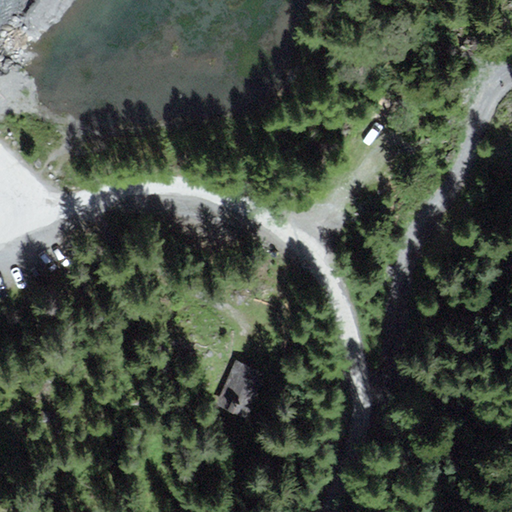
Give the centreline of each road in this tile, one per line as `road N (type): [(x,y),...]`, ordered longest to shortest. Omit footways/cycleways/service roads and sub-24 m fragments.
road 1 (residential): [(18,204),(173,188),(228,203),(314,244),(363,344),(324,511)]
road 2 (track): [(511,91),(495,99),(461,180),(419,239),(377,438),(363,344)]
